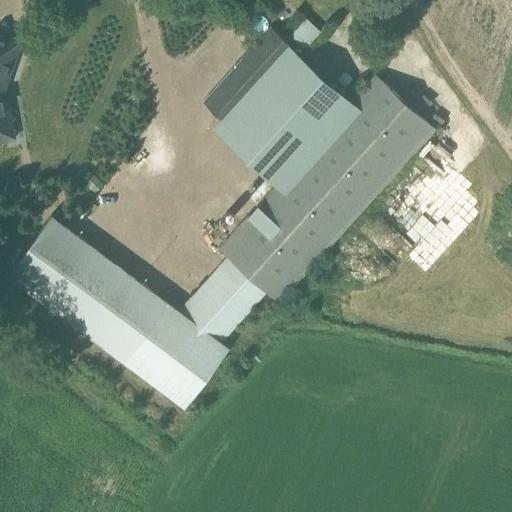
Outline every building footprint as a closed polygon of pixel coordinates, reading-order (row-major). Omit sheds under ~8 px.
[(198,8),(180,29),(193,40),(211,19),(198,8)] [(204,100),(227,122),(295,48),(271,26),(204,100)] [(0,82),(2,84),(16,43),(0,36),(0,136),(3,136),(0,120),(0,119),(7,118),(2,92),(0,92),(0,82)] [(375,74),(220,246),(228,254),(179,309),(51,214),(28,245),(22,241),(13,254),(18,258),(7,274),(185,406),(229,346),(222,340),(267,289),(279,300),(434,128),(375,74)] [(196,230),(206,245),(230,229),(220,214),(196,230)]
